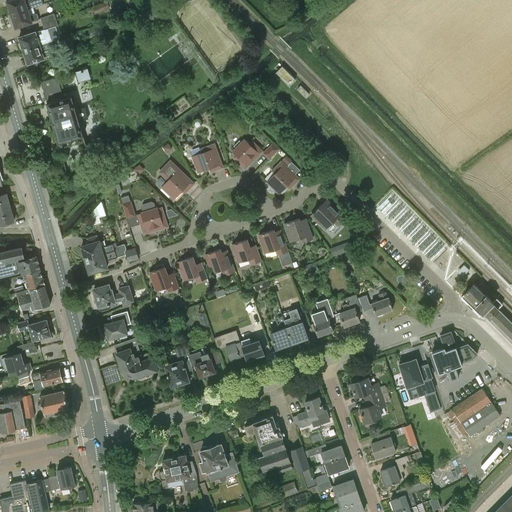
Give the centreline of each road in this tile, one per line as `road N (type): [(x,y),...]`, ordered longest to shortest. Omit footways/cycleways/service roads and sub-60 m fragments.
road 1 (secondary): [(100,436),(0,64)]
road 2 (residential): [(273,212),(329,178),(451,296),(454,317)]
road 3 (residential): [(100,436),(323,362)]
road 4 (residential): [(377,511),(323,362)]
road 5 (residential): [(454,317),(323,362)]
road 6 (residential): [(273,212),(234,181),(208,192),(188,242)]
road 7 (track): [(281,86),(341,153),(341,188)]
